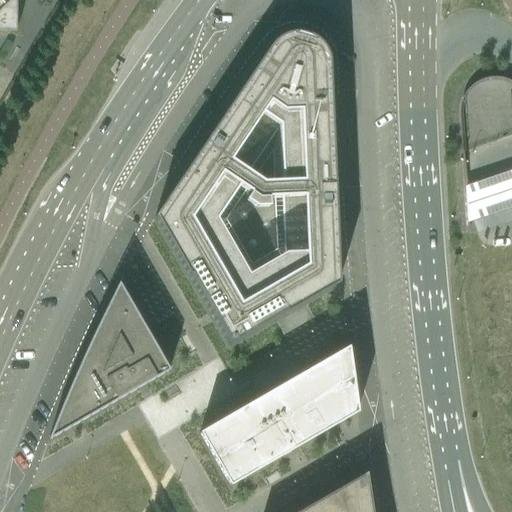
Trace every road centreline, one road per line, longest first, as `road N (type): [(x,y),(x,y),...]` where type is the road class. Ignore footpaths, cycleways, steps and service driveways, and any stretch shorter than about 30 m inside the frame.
road 1 (unclassified): [(408,511),(378,311),(363,46),(343,0)]
road 2 (secondary): [(443,452),(416,71)]
road 3 (unclassified): [(257,0),(135,173),(84,274)]
road 4 (unclassified): [(84,274),(0,468)]
road 5 (secondary): [(95,155),(0,341)]
road 6 (secondary): [(201,0),(95,155)]
road 7 (unclassified): [(416,71),(435,39),(459,22),(490,23),(511,38)]
